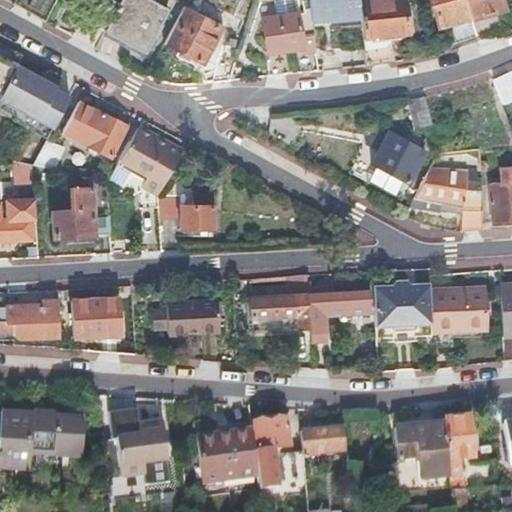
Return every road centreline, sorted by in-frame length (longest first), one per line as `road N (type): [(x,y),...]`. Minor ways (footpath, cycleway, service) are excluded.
road 1 (residential): [(0,372),(365,398),(511,386)]
road 2 (residential): [(398,254),(0,276)]
road 3 (residential): [(161,102),(398,83),(511,48)]
road 4 (residential): [(398,254),(382,234),(161,102)]
road 5 (residential): [(161,102),(0,16)]
